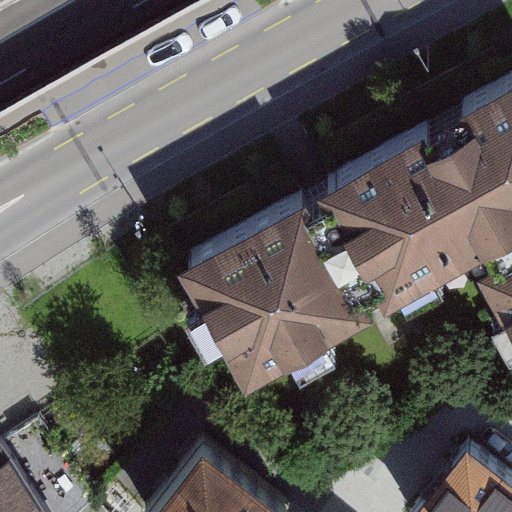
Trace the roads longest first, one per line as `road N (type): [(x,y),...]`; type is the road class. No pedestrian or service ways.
road 1 (tertiary): [(0,218),(391,0)]
road 2 (motorway): [(0,211),(369,0)]
road 3 (motorway): [(148,0),(0,85)]
